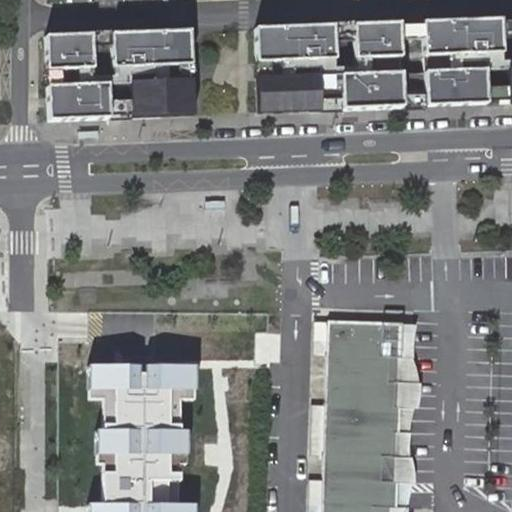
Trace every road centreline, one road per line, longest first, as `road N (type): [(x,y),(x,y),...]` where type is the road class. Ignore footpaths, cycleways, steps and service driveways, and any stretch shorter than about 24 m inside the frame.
road 1 (residential): [(19,186),(511,167)]
road 2 (residential): [(511,138),(20,159)]
road 3 (residential): [(20,159),(21,0)]
